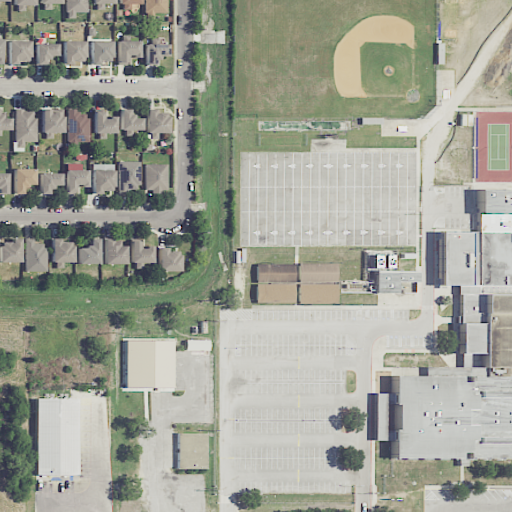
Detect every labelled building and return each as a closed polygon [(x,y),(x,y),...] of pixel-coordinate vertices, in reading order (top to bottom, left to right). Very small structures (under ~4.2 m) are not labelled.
[(138,57),(139,41),(117,40),(117,64),(126,65),(127,57),(138,57)] [(30,41),(8,41),(8,62),(29,62),(30,41)] [(84,62),(84,41),(63,41),(63,65),(73,65),(73,61),(84,62)] [(112,41),(90,41),(90,65),(98,65),(98,61),(112,61),(112,41)] [(57,56),(57,44),(36,44),(36,64),(47,64),(47,56),(57,56)] [(167,44),(145,44),(145,63),(157,63),(157,56),(167,56),(167,44)] [(41,133),(62,133),(61,109),(40,109),(41,133)] [(67,142),(89,142),(89,116),(79,116),(79,109),(67,109),(67,142)] [(141,130),(142,118),(131,118),(131,109),(120,109),(120,130),(141,130)] [(35,142),(35,110),(14,110),(15,147),(24,147),(24,142),(35,142)] [(103,111),(93,112),(94,134),(115,133),(115,117),(103,117),(103,111)] [(167,133),(168,111),(146,111),(146,133),(167,133)] [(0,132),(10,133),(10,118),(0,117),(0,132)] [(139,161),(118,162),(118,190),(139,190),(139,161)] [(91,194),(100,194),(100,191),(113,191),(114,165),(92,164),(91,194)] [(166,191),(167,164),(144,164),(144,191),(166,191)] [(13,194),(22,194),(22,186),(34,186),(34,169),(13,169),(13,194)] [(65,194),(74,194),(75,186),(87,187),(87,170),(66,170),(65,194)] [(61,186),(61,174),(40,173),(39,194),(51,194),(51,185),(61,186)] [(392,377),(392,459),(511,459),(511,191),(477,191),(477,233),(439,233),(438,285),(460,286),(459,377),(392,377)] [(0,261),(19,262),(20,238),(11,238),(11,242),(0,241),(0,261)] [(45,243),(34,243),(34,238),(24,238),(25,272),(46,271),(45,243)] [(72,242),(59,242),(59,238),(51,238),(52,268),(63,268),(63,263),(72,263),(72,242)] [(77,264),(98,264),(99,238),(90,238),(90,247),(77,246),(77,264)] [(103,264),(125,264),(125,246),(118,246),(118,239),(104,238),(103,264)] [(152,247),(139,247),(139,241),(131,241),(130,268),(142,268),(142,262),(151,263),(152,247)] [(179,253),(166,253),(166,247),(158,247),(157,271),(179,271),(179,253)] [(416,271),(394,271),(394,253),(367,252),(367,271),(374,271),(374,293),(396,294),(396,282),(416,283),(416,271)] [(255,282),(255,264),(294,264),(294,282),(255,282)] [(299,283),(299,264),(337,264),(337,283),(299,283)] [(256,305),(256,285),(294,285),(294,305),(256,305)] [(298,305),(298,285),(337,285),(336,305),(298,305)] [(173,388),(172,341),(123,341),(124,388),(173,388)] [(78,475),(78,397),(35,397),(35,475),(78,475)] [(206,431),(177,431),(177,469),(206,469),(206,431)]
